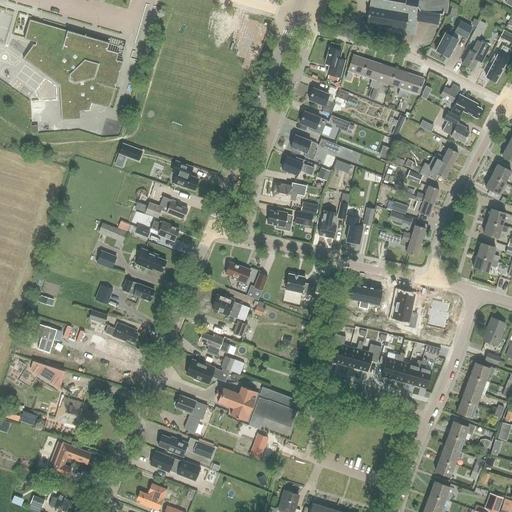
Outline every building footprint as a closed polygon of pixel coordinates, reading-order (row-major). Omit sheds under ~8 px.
[(406,0),(405,4),(383,0),(370,0),(369,7),(366,23),(403,30),(403,33),(415,35),(417,21),(438,25),(440,14),(442,14),(443,12),(446,13),(447,6),(448,1),(447,0),(406,0)] [(109,43),(30,20),(24,40),(36,43),(34,45),(33,45),(23,59),(59,86),(60,121),(80,120),(80,111),(89,110),(91,103),(109,107),(122,62),(117,60),(119,53),(107,49),(109,43)] [(479,58),(483,60),(490,47),(478,40),(486,24),(479,21),(470,39),(477,42),(472,51),(470,50),(462,65),(472,70),(479,58)] [(466,38),(472,28),(460,22),(454,32),(455,32),(452,37),(445,33),(436,51),(449,58),(458,40),(460,35),(466,38)] [(511,43),(511,34),(504,30),(500,37),(511,43)] [(341,78),(343,69),(346,60),(339,58),(341,51),(329,48),(325,64),(331,65),(328,74),(341,78)] [(362,75),(367,60),(353,55),(348,71),(346,79),(350,80),(352,72),(362,75)] [(499,66),(503,58),(497,56),(493,63),(486,77),(495,82),(503,68),(499,66)] [(374,88),(381,65),(367,60),(362,75),(372,79),(370,87),(374,88)] [(390,85),(395,69),(381,65),(374,88),(378,89),(380,81),(390,85)] [(402,97),(409,74),(395,69),(390,85),(400,88),(398,96),(402,97)] [(409,74),(402,97),(406,99),(408,91),(419,94),(424,79),(409,74)] [(453,103),(457,94),(439,84),(435,93),(453,103)] [(331,114),(335,104),(327,100),(329,94),(313,88),(309,100),(324,106),(322,111),(331,114)] [(346,101),(348,95),(339,91),(336,97),(346,101)] [(466,103),(458,98),(451,111),(460,116),(462,111),(476,118),(481,109),(476,106),(477,104),(468,99),(466,103)] [(321,135),(327,121),(320,118),(304,111),(300,123),(315,129),(314,132),(321,135)] [(464,142),(469,132),(465,130),(466,128),(458,123),(460,118),(448,111),(443,120),(447,122),(442,131),(451,135),(451,136),(464,142)] [(397,137),(405,118),(393,112),(386,127),(388,128),(387,132),(397,137)] [(351,134),(354,126),(350,124),(350,123),(331,116),(329,122),(337,125),(336,128),(351,134)] [(424,129),(427,123),(422,121),(419,126),(424,129)] [(313,160),(317,151),(314,150),(317,144),(310,141),(295,135),(290,147),(292,148),(291,150),(292,152),(298,154),(300,153),(301,151),(305,153),(304,157),(313,160)] [(337,154),(340,147),(321,139),(318,146),(337,154)] [(511,160),(511,146),(508,144),(502,156),(511,160)] [(386,159),(390,148),(383,145),(379,156),(386,159)] [(142,151),(128,146),(128,148),(124,146),(122,153),(126,154),(125,155),(139,160),(142,151)] [(434,157),(451,166),(458,153),(448,148),(443,157),(436,153),(434,157)] [(324,165),(332,168),(336,156),(328,153),(324,165)] [(311,175),(314,168),(302,164),(304,160),(296,157),(294,160),(286,157),(282,169),(297,175),(299,171),(311,175)] [(445,179),(451,166),(434,157),(432,160),(440,164),(435,174),(445,179)] [(422,174),(425,168),(408,159),(404,165),(422,174)] [(179,185),(178,186),(185,188),(185,187),(194,190),(198,179),(189,176),(192,167),(176,161),(172,172),(176,173),(173,183),(179,185)] [(491,176),(505,183),(511,172),(497,164),(491,176)] [(328,180),(332,170),(323,167),(319,176),(328,180)] [(409,171),(406,178),(419,183),(422,176),(409,171)] [(392,176),(385,174),(383,180),(390,182),(392,176)] [(499,194),(505,183),(491,176),(485,187),(490,190),(487,196),(498,200),(500,195),(499,194)] [(291,189),(292,186),(281,184),(280,187),(275,185),(273,197),(296,201),(298,191),(291,189)] [(416,196),(434,203),(439,189),(429,186),(425,196),(417,193),(416,196)] [(416,196),(414,200),(417,201),(413,211),(429,217),(434,203),(416,196)] [(183,219),(188,209),(177,205),(178,203),(171,200),(166,212),(183,219)] [(158,218),(162,207),(149,202),(145,213),(158,218)] [(405,215),(408,206),(394,202),(391,210),(405,215)] [(345,219),(348,204),(340,203),(337,217),(345,219)] [(316,213),(318,207),(307,205),(306,211),(316,213)] [(371,225),(375,209),(366,207),(363,223),(371,225)] [(487,221),(502,226),(505,215),(506,213),(491,209),(487,221)] [(318,235),(333,238),(336,224),(334,224),(336,212),(323,210),(318,235)] [(277,212),(270,211),(267,223),(276,225),(276,226),(284,228),(285,223),(291,224),(293,216),(287,215),(287,214),(277,211),(277,212)] [(311,222),(313,214),(297,211),(296,219),(311,222)] [(402,224),(405,216),(391,212),(389,219),(402,224)] [(359,244),(363,226),(358,225),(360,218),(347,215),(345,224),(350,226),(346,241),(359,244)] [(130,224),(116,218),(113,226),(127,232),(130,224)] [(162,224),(154,221),(151,229),(159,232),(158,234),(174,241),(179,229),(172,227),(172,226),(163,222),(162,224)] [(506,233),(508,228),(502,226),(487,221),(483,234),(498,238),(500,231),(506,233)] [(124,243),(128,233),(102,223),(98,232),(124,243)] [(130,224),(127,232),(134,234),(137,226),(130,224)] [(403,236),(421,242),(425,228),(415,225),(412,235),(404,233),(403,236)] [(148,238),(150,231),(137,226),(135,232),(148,238)] [(421,242),(403,236),(402,237),(393,234),(393,235),(387,233),(383,244),(390,246),(392,240),(393,240),(394,242),(397,243),(399,242),(400,242),(401,241),(401,240),(409,243),(406,253),(417,256),(421,242)] [(477,256),(498,262),(499,256),(493,254),(495,248),(481,243),(477,256)] [(162,272),(166,261),(157,257),(158,255),(142,249),(136,264),(152,270),(152,268),(162,272)] [(112,270),(117,257),(101,250),(96,263),(112,270)] [(496,268),(498,262),(477,256),(473,268),(488,272),(490,266),(496,268)] [(246,282),(250,270),(244,268),(245,265),(231,260),(225,274),(240,280),(246,282)] [(268,276),(259,273),(254,286),(250,285),(246,296),(258,300),(262,290),(263,290),(268,276)] [(309,284),(304,283),(305,278),(289,274),(285,289),(302,293),(303,290),(307,291),(307,294),(314,295),(316,285),(309,284)] [(122,290),(129,292),(129,293),(150,301),(154,290),(126,280),(122,290)] [(107,305),(113,289),(101,284),(95,300),(107,305)] [(358,307),(363,309),(368,287),(354,284),(350,299),(360,302),(358,307)] [(382,290),(368,287),(363,309),(368,310),(369,304),(379,306),(382,290)] [(54,299),(39,294),(37,301),(52,306),(54,299)] [(399,294),(393,317),(406,320),(405,325),(414,327),(417,313),(411,312),(414,297),(399,294)] [(225,296),(224,298),(217,295),(212,308),(219,311),(219,312),(228,316),(228,315),(236,318),(241,304),(233,301),(234,300),(225,296)] [(321,299),(314,297),(308,320),(315,321),(321,299)] [(430,316),(428,324),(443,328),(445,319),(447,320),(448,313),(447,313),(449,304),(433,300),(431,309),(430,309),(428,316),(430,316)] [(105,324),(107,315),(91,310),(89,319),(105,324)] [(496,345),(505,323),(492,318),(482,340),(496,345)] [(243,337),(248,325),(237,321),(233,333),(243,337)] [(135,330),(117,323),(115,328),(108,326),(105,333),(112,335),(112,336),(126,341),(126,339),(134,342),(137,334),(134,332),(135,330)] [(35,324),(31,336),(42,339),(38,350),(49,354),(53,341),(58,343),(62,333),(35,324)] [(213,337),(203,333),(199,341),(203,342),(202,344),(208,347),(206,352),(217,356),(220,350),(227,353),(230,345),(222,342),(223,339),(214,335),(213,337)] [(283,334),(280,342),(289,346),(292,337),(283,334)] [(122,347),(123,345),(101,336),(93,357),(89,356),(85,367),(103,374),(107,363),(102,361),(105,355),(121,362),(122,360),(127,362),(131,351),(122,347)] [(337,363),(349,366),(354,348),(355,343),(351,341),(350,347),(342,345),(337,363)] [(349,366),(359,369),(366,346),(362,344),(360,350),(354,348),(349,366)] [(439,356),(441,349),(426,345),(425,352),(439,356)] [(359,369),(371,372),(376,354),(369,352),(371,347),(366,346),(359,369)] [(500,357),(502,352),(498,351),(497,356),(487,352),(484,360),(498,365),(501,357),(500,357)] [(394,379),(401,356),(397,354),(395,360),(388,358),(383,376),(394,379)] [(222,369),(229,372),(230,371),(240,374),(244,363),(226,356),(221,367),(223,368),(222,369)] [(405,382),(410,364),(403,362),(405,357),(401,356),(394,379),(405,382)] [(64,369),(34,360),(34,361),(33,360),(30,370),(33,372),(32,372),(38,375),(51,383),(50,383),(54,385),(60,389),(65,371),(64,370),(64,369)] [(229,372),(222,369),(222,371),(214,368),(199,362),(199,363),(192,361),(186,374),(194,377),(194,378),(208,384),(211,377),(225,382),(229,372)] [(405,382),(416,386),(422,362),(419,361),(417,366),(410,364),(405,382)] [(422,362),(416,386),(427,389),(432,371),(425,369),(427,363),(422,362)] [(495,370),(475,363),(470,375),(485,381),(488,373),(493,375),(495,370)] [(481,393),(485,381),(470,375),(466,388),(481,393)] [(219,397),(217,402),(233,408),(231,415),(244,420),(247,421),(249,423),(248,425),(260,429),(264,418),(290,427),(300,401),(263,387),(260,394),(254,392),(254,391),(241,386),(239,394),(223,388),(221,392),(217,390),(215,396),(219,397)] [(476,405),(481,393),(466,388),(461,400),(476,405)] [(508,397),(511,390),(505,388),(502,395),(508,397)] [(202,420),(208,406),(180,395),(175,407),(184,411),(184,412),(190,414),(192,411),(194,411),(192,416),(202,420)] [(86,410),(88,405),(64,398),(61,408),(60,408),(56,420),(66,423),(67,419),(93,427),(97,413),(86,410)] [(474,413),(476,405),(461,400),(457,412),(476,419),(478,414),(474,413)] [(495,412),(501,414),(504,407),(498,405),(495,412)] [(498,422),(501,414),(495,412),(493,420),(498,422)] [(22,421),(33,423),(34,417),(23,415),(22,421)] [(194,433),(199,422),(189,418),(184,429),(194,433)] [(449,434),(464,440),(466,433),(472,435),(475,426),(469,424),(468,427),(453,422),(449,434)] [(503,424),(500,432),(509,434),(511,426),(503,424)] [(260,461),(269,437),(257,433),(249,457),(260,461)] [(459,452),(464,440),(449,434),(444,446),(459,452)] [(171,439),(162,435),(158,446),(167,449),(167,451),(178,455),(184,457),(189,444),(171,437),(171,439)] [(482,446),(488,448),(490,441),(485,439),(481,440),(479,445),(482,446)] [(63,443),(58,441),(47,467),(52,469),(52,470),(68,476),(72,467),(64,464),(67,457),(78,461),(78,460),(86,463),(90,453),(63,442),(63,443)] [(210,459),(214,448),(197,442),(193,453),(210,459)] [(498,456),(501,448),(493,445),(491,453),(498,456)] [(463,453),(459,452),(444,446),(440,459),(455,464),(457,457),(461,459),(463,453)] [(485,456),(488,448),(482,446),(479,454),(485,456)] [(164,455),(156,452),(151,465),(159,468),(159,469),(169,472),(171,468),(176,470),(176,471),(191,477),(195,467),(174,459),(164,455)] [(270,456),(265,460),(269,465),(274,461),(270,456)] [(450,477),(455,464),(440,459),(435,471),(450,477)] [(473,471),(478,473),(481,466),(483,466),(485,461),(477,459),(473,471)] [(475,480),(478,473),(473,471),(470,478),(475,480)] [(485,471),(481,481),(488,484),(492,474),(485,471)] [(430,494),(445,500),(449,501),(454,489),(434,481),(430,494)] [(140,501),(140,503),(158,511),(167,489),(152,483),(149,492),(148,494),(140,491),(137,500),(140,501)] [(299,511),(300,511),(294,509),(298,495),(284,490),(278,510),(285,511),(299,511)] [(71,505),(74,497),(60,491),(57,498),(53,496),(49,505),(54,507),(66,511),(69,504),(71,505)] [(498,511),(503,497),(489,492),(483,507),(495,511),(498,511)] [(442,507),(445,500),(430,494),(425,506),(440,511),(441,511),(444,511),(446,508),(442,507)] [(35,511),(40,511),(45,500),(34,495),(28,509),(35,511)] [(322,511),(324,507),(313,503),(311,509),(305,507),(303,511),(322,511)]
